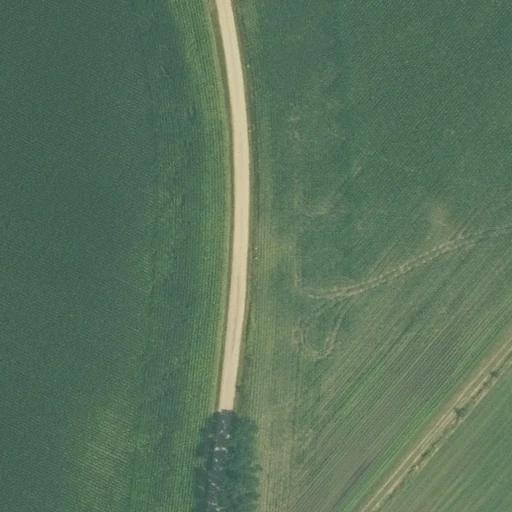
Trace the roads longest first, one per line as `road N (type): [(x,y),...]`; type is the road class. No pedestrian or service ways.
road 1 (track): [(209,0),(249,165),(212,511)]
road 2 (track): [(362,511),(511,339)]
